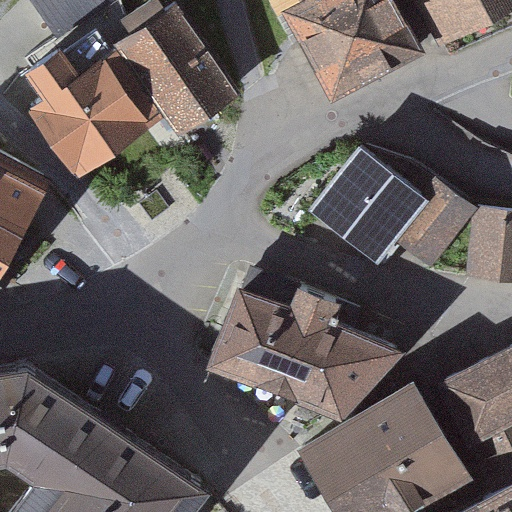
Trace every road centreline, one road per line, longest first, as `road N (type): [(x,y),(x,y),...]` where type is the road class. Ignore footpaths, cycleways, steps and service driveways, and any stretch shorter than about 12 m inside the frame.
road 1 (residential): [(218,226),(465,311),(511,305)]
road 2 (residential): [(291,511),(135,302)]
road 3 (residential): [(272,152),(511,55)]
road 4 (residential): [(135,302),(75,185),(0,109)]
road 5 (residential): [(272,152),(236,0)]
road 6 (residential): [(0,332),(135,302)]
